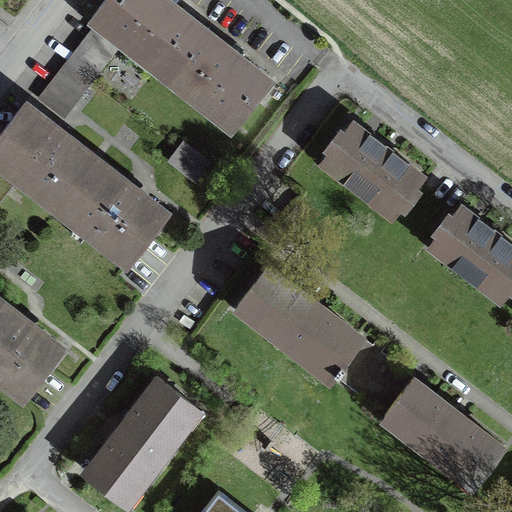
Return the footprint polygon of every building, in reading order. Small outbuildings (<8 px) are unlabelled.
[(163,71),(199,23),(169,0),(106,0),(93,18),(98,22),(123,40),(163,71)] [(123,40),(98,22),(67,63),(92,82),(123,40)] [(199,23),(163,71),(235,126),(272,78),(232,48),(199,23)] [(65,117),(92,82),(67,63),(40,98),(65,117)] [(58,205),(96,156),(60,129),(24,101),(0,132),(0,161),(19,175),(58,205)] [(388,148),(354,122),(325,160),(340,172),(339,173),(377,202),(378,201),(392,212),(422,174),(388,148)] [(184,142),(170,159),(195,178),(208,161),(184,142)] [(96,156),(58,205),(131,261),(169,212),(129,182),(96,156)] [(0,199),(19,175),(0,161),(0,199)] [(296,205),(278,227),(289,236),(307,214),(296,205)] [(511,243),(496,231),(462,205),(433,243),(448,255),(447,256),(485,286),(486,284),(501,295),(511,280),(511,243)] [(269,264),(238,304),(254,316),(253,318),(314,365),(316,363),(332,375),(333,374),(362,336),(315,300),(269,264)] [(0,297),(0,374),(26,395),(63,347),(28,320),(0,297)] [(362,336),(333,374),(384,414),(414,376),(362,336)] [(185,422),(198,406),(158,375),(85,470),(125,500),(138,484),(139,485),(187,424),(185,422)] [(414,376),(384,414),(400,426),(398,428),(458,474),(460,472),(475,483),(504,445),(459,410),(414,376)] [(200,511),(247,511),(218,490),(200,511)]
